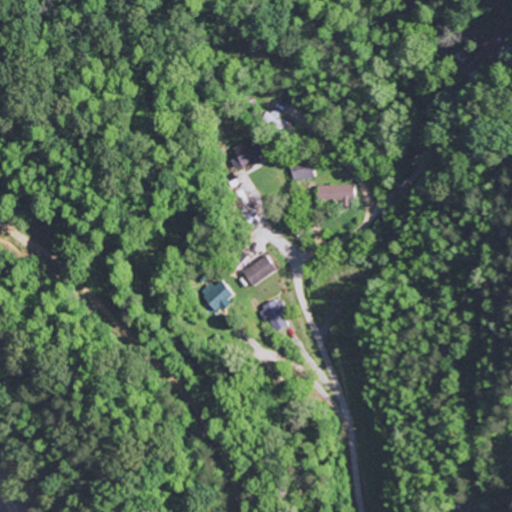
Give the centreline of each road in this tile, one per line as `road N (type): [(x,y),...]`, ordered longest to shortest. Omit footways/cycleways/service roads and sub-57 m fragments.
road 1 (residential): [(361,511),(348,395),(299,278),(308,255),(359,231),(386,199)]
road 2 (residential): [(386,199),(420,163),(447,96)]
